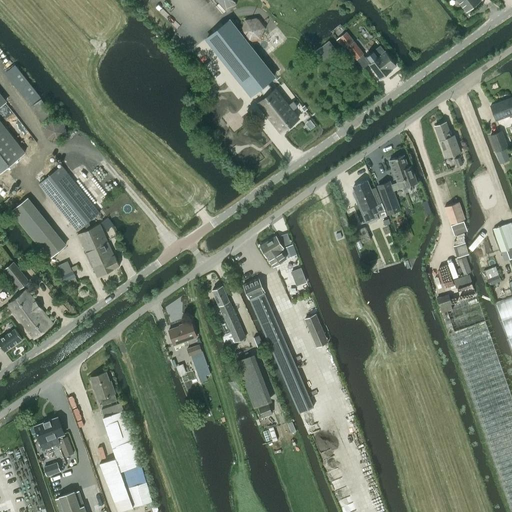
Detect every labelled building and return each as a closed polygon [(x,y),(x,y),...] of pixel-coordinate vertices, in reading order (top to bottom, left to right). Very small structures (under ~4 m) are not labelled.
[(232,0),(217,0),(228,12),(236,4),(232,0)] [(457,0),(466,11),(480,0),(457,0)] [(265,28),(257,18),(244,20),(240,32),(248,42),(261,40),(265,28)] [(229,20),(207,38),(251,95),(259,88),(267,82),(274,77),(229,20)] [(314,53),(321,62),(336,50),(329,41),(314,53)] [(354,42),(348,47),(356,59),(363,54),(354,42)] [(391,69),(396,65),(386,51),(380,55),(376,50),(369,56),(373,61),(370,63),(381,78),(391,70),(391,69)] [(266,97),(258,103),(280,132),(298,118),(292,110),(297,106),(293,102),(288,105),(276,89),(274,91),(267,82),(259,88),(266,97)] [(0,92),(0,172),(26,152),(0,119),(0,106),(7,101),(0,92)] [(511,97),(491,105),(497,120),(511,114),(511,97)] [(42,99),(32,104),(44,123),(53,117),(42,99)] [(67,133),(64,123),(53,119),(44,126),(46,138),(58,141),(67,133)] [(435,126),(446,157),(460,152),(454,135),(451,136),(446,122),(435,126)] [(502,131),(491,135),(496,151),(508,147),(502,131)] [(390,180),(377,185),(387,215),(401,210),(393,190),(404,186),(405,187),(407,187),(417,183),(411,166),(408,167),(404,155),(390,160),(398,182),(391,185),(390,180)] [(463,164),(460,156),(454,159),(457,167),(463,164)] [(77,231),(85,225),(87,229),(77,234),(93,266),(115,255),(100,223),(91,227),(89,222),(100,212),(62,165),(39,183),(77,231)] [(483,199),(485,198),(486,201),(494,198),(493,195),(495,194),(488,175),(476,179),(483,199)] [(377,191),(373,193),(367,181),(353,187),(363,210),(376,205),(381,216),(386,213),(377,191)] [(66,246),(29,198),(11,212),(48,260),(66,246)] [(444,207),(450,224),(465,219),(459,202),(444,207)] [(114,225),(108,217),(102,222),(107,230),(114,225)] [(511,227),(501,232),(510,257),(511,256),(511,227)] [(452,228),(442,232),(447,245),(456,241),(452,228)] [(276,236),(260,246),(273,267),(286,259),(280,249),(283,248),(276,236)] [(293,248),(285,252),(289,261),(285,263),(290,274),(302,269),(293,248)] [(492,253),(479,257),(494,300),(511,293),(511,284),(504,288),(500,278),(507,276),(503,264),(496,266),(492,253)] [(115,255),(93,266),(97,276),(120,265),(115,255)] [(458,259),(464,275),(471,272),(466,257),(458,259)] [(14,262),(4,270),(19,288),(29,281),(14,262)] [(76,277),(73,270),(61,276),(63,282),(76,277)] [(472,282),(469,274),(454,280),(456,288),(472,282)] [(244,284),(259,321),(261,325),(269,343),(269,344),(284,338),(284,337),(274,315),(258,278),(244,284)] [(223,335),(227,345),(245,337),(229,300),(223,285),(213,290),(216,299),(231,332),(223,335)] [(35,338),(54,323),(27,289),(17,297),(8,304),(35,338)] [(440,308),(451,304),(448,294),(437,298),(440,308)] [(440,308),(509,511),(511,511),(511,397),(477,296),(440,308)] [(511,296),(495,302),(511,350),(511,296)] [(316,314),(305,319),(317,346),(328,342),(316,314)] [(168,330),(174,345),(197,337),(191,321),(178,325),(178,326),(168,330)] [(23,339),(15,328),(0,338),(0,345),(4,352),(23,339)] [(264,348),(260,338),(259,335),(254,337),(259,350),(264,348)] [(187,348),(190,356),(202,351),(200,344),(187,348)] [(236,361),(248,391),(254,407),(268,402),(250,356),(236,361)] [(99,398),(100,398),(102,405),(117,400),(115,393),(110,380),(109,380),(106,371),(91,377),(99,398)] [(101,463),(104,473),(117,511),(118,511),(153,500),(147,483),(137,451),(139,451),(125,410),(122,402),(101,409),(117,457),(101,463)] [(268,403),(258,407),(262,417),(272,414),(268,403)] [(35,425),(41,443),(64,434),(58,417),(35,425)] [(68,436),(59,440),(65,456),(74,453),(68,436)] [(57,462),(44,467),(46,475),(60,470),(57,462)] [(60,511),(86,511),(79,490),(56,498),(60,511)]
